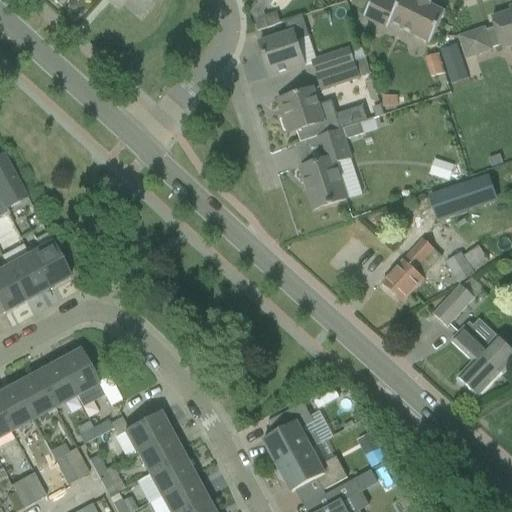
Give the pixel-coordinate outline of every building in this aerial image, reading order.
[(50,0),(61,9),(69,0),(73,0),(77,3),(80,0),(50,0)] [(390,25),(430,45),(445,14),(430,6),(431,4),(423,0),(400,0),(398,6),(386,0),(372,0),(366,12),(363,18),(387,30),(390,25)] [(485,30),(460,39),(464,50),(478,58),(493,52),(492,49),(501,47),(502,50),(511,47),(511,12),(492,20),(495,29),(486,32),(485,30)] [(264,14),(254,17),(259,32),(269,29),(264,14)] [(278,38),(259,45),(270,79),(289,73),(304,68),(296,43),(309,38),(306,29),(302,18),(285,24),(288,35),(278,38)] [(450,85),(468,79),(458,45),(440,51),(450,85)] [(317,62),(312,63),(312,65),(316,76),(354,64),(351,54),(350,51),(317,62)] [(316,76),(321,91),(359,79),(370,75),(365,60),(354,64),(316,76)] [(297,133),(301,144),(341,131),(333,102),(318,107),(312,90),(297,95),(278,102),(284,119),(281,123),(283,131),(288,132),(289,136),(297,133)] [(383,98),(383,109),(387,109),(396,109),(396,98),(383,98)] [(362,125),(345,130),(348,141),(365,135),(362,125)] [(323,162),(300,170),(314,212),(333,205),(347,201),(335,165),(350,160),(341,131),(316,139),(316,140),(323,162)] [(0,156),(0,204),(4,212),(26,200),(2,156),(0,156)] [(443,164),(438,179),(449,183),(454,168),(443,164)] [(487,175),(431,195),(439,220),(496,200),(487,175)] [(443,259),(425,241),(382,285),(402,304),(424,282),(422,280),(443,259)] [(28,256),(47,292),(69,279),(50,244),(39,250),(28,256)] [(447,264),(460,285),(475,276),(462,255),(447,264)] [(6,268),(25,303),(47,292),(28,256),(6,268)] [(0,271),(0,309),(3,315),(25,303),(6,268),(0,271)] [(434,317),(447,330),(482,290),(472,281),(461,288),(434,317)] [(458,380),(478,398),(500,374),(503,377),(511,367),(511,366),(511,364),(511,352),(496,338),(486,349),(466,328),(452,343),(474,363),(458,380)] [(57,363),(76,399),(99,387),(79,351),(57,363)] [(35,375),(54,411),(76,399),(57,363),(35,375)] [(13,387),(32,423),(54,411),(35,375),(13,387)] [(0,394),(0,415),(10,434),(32,423),(13,387),(0,394)] [(263,441),(278,468),(320,445),(316,436),(306,433),(304,430),(314,424),(303,405),(285,414),(267,424),(274,435),(263,441)] [(361,410),(352,415),(356,424),(365,419),(361,410)] [(123,433),(135,456),(171,436),(159,414),(141,423),(123,433)] [(0,440),(10,434),(0,415),(0,440)] [(93,430),(98,439),(113,431),(108,422),(93,430)] [(79,438),(83,446),(98,439),(97,437),(93,430),(79,438)] [(135,456),(147,477),(183,458),(171,436),(135,456)] [(44,471),(56,493),(67,487),(43,443),(29,451),(40,470),(43,468),(44,471)] [(278,468),(292,494),(317,480),(324,492),(341,482),(348,479),(336,459),(326,464),(317,462),(311,451),(321,445),(320,445),(278,468)] [(64,446),(49,454),(67,487),(89,475),(75,450),(69,454),(64,446)] [(378,447),(364,455),(371,469),(375,468),(386,462),(383,456),(379,448),(378,447)] [(88,462),(96,477),(105,472),(97,458),(88,462)] [(147,477),(159,499),(195,480),(183,458),(147,477)] [(105,472),(96,477),(108,499),(117,494),(105,472)] [(44,499),(32,478),(12,489),(14,493),(23,511),(44,499)] [(159,499),(166,511),(187,511),(206,502),(195,480),(159,499)] [(322,511),(359,511),(358,511),(345,511),(341,503),(361,492),(355,481),(317,501),(323,511),(322,511)] [(318,486),(297,495),(302,505),(322,496),(318,486)] [(14,493),(6,498),(13,511),(21,511),(23,511),(14,493)] [(108,499),(115,511),(126,511),(121,501),(117,494),(108,499)] [(130,498),(122,502),(127,511),(133,511),(136,511),(130,498)] [(187,511),(212,511),(206,502),(187,511)]
